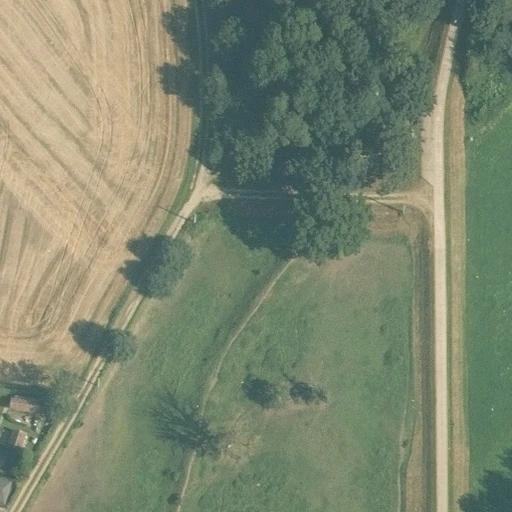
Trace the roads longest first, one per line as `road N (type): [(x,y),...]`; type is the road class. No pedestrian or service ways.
road 1 (track): [(206,191),(19,511)]
road 2 (track): [(428,0),(413,50),(376,111),(330,141),(226,174),(206,191)]
road 3 (track): [(206,191),(234,200),(434,207)]
road 4 (track): [(200,0),(209,39),(206,191)]
